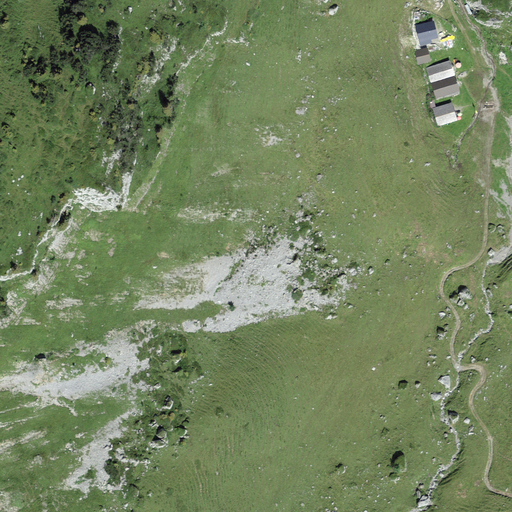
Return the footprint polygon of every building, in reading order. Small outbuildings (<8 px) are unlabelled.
[(436,26),(419,29),(422,45),(439,42),(436,26)] [(429,53),(416,56),(418,68),(432,65),(429,53)] [(451,65),(426,72),(430,86),(455,78),(451,65)] [(456,80),(431,88),(436,102),(461,95),(456,80)] [(454,108),(434,113),(439,130),(458,124),(454,108)]
